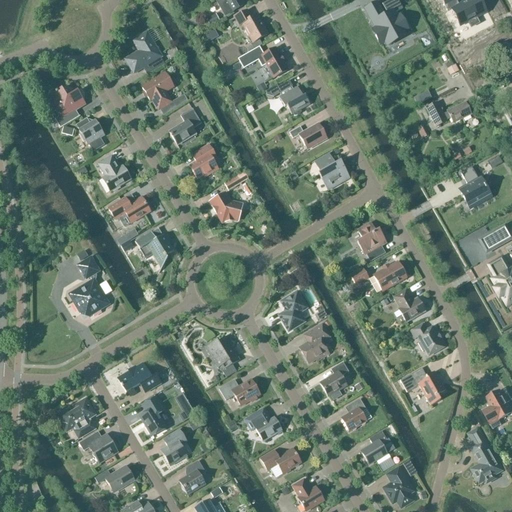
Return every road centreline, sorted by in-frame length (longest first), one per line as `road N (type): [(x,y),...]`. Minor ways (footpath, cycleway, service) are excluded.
road 1 (residential): [(430,511),(462,394),(462,346),(378,191)]
road 2 (residential): [(363,511),(245,311)]
road 3 (residential): [(206,252),(89,58)]
road 4 (residential): [(378,191),(269,0)]
road 5 (residential): [(173,511),(85,365)]
road 6 (residential): [(255,264),(378,191)]
road 7 (residential): [(85,365),(195,301)]
